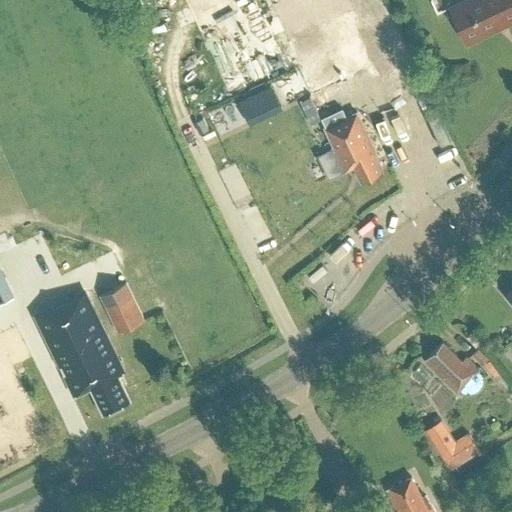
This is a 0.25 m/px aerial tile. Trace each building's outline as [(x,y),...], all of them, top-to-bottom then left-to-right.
[(345,11),(288,39),(288,40),(277,45),(255,0),(183,0),(227,91),(286,62),(285,61),(296,56),(314,92),(371,64),(345,11)] [(467,41),(511,19),(511,0),(464,0),(450,7),(467,41)] [(291,81),(301,102),(311,97),(300,76),(291,81)] [(428,98),(445,91),(440,77),(423,83),(428,98)] [(282,108),(271,83),(238,99),(250,124),(282,108)] [(364,125),(362,126),(354,112),(322,129),(344,172),(351,168),(357,181),(382,169),(375,153),(377,152),(364,125)] [(468,151),(446,170),(455,180),(477,161),(468,151)] [(23,262),(15,265),(8,248),(0,251),(0,278),(6,292),(31,282),(23,262)] [(100,294),(119,331),(144,318),(127,281),(100,294)] [(54,307),(37,316),(75,396),(91,388),(104,413),(130,400),(118,375),(124,372),(86,292),(68,300),(70,303),(55,310),(54,307)] [(459,360),(441,341),(422,359),(454,392),(477,370),(464,356),(459,360)] [(482,363),(488,357),(478,346),(471,353),(482,363)] [(433,455),(436,454),(438,452),(449,469),(477,450),(466,433),(454,441),(439,419),(418,433),(433,455)] [(412,475),(386,488),(398,511),(435,511),(427,494),(422,496),(412,475)]
